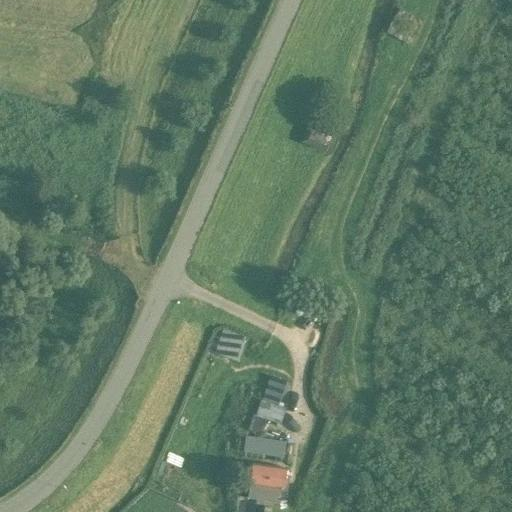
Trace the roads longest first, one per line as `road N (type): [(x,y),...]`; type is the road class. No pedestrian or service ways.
road 1 (unclassified): [(11,511),(64,467),(109,393),(288,0)]
road 2 (track): [(511,367),(358,294),(338,275),(333,250),(376,127),(425,38),(434,0)]
road 3 (track): [(287,511),(299,441),(296,341),(165,281)]
